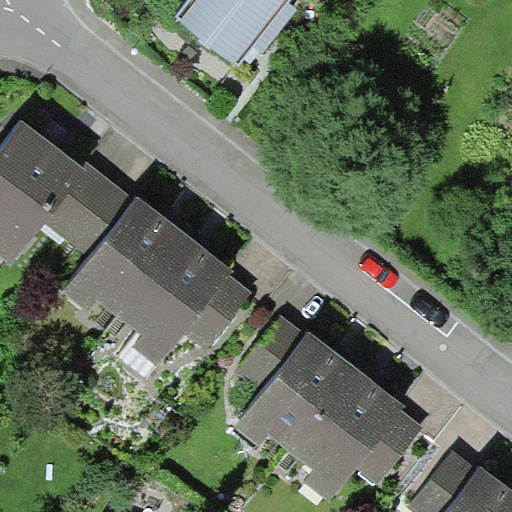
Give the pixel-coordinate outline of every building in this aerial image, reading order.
[(296,0),(180,0),(174,9),(244,65),(296,0)] [(123,198),(29,122),(0,157),(0,231),(58,278),(123,198)] [(242,279),(145,199),(79,278),(176,358),(242,279)] [(413,407),(316,335),(254,417),(351,490),(413,407)] [(511,511),(511,484),(484,462),(442,511),(511,511)]
